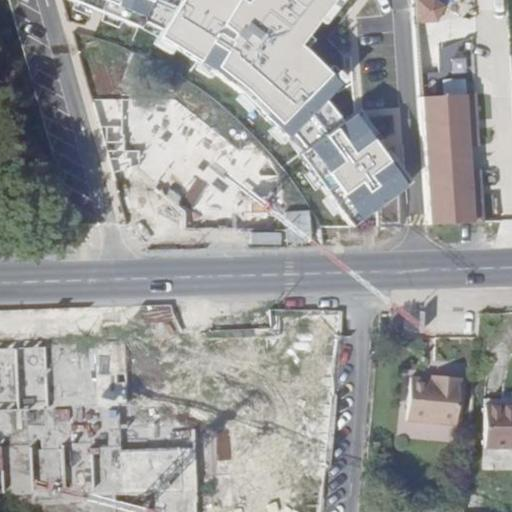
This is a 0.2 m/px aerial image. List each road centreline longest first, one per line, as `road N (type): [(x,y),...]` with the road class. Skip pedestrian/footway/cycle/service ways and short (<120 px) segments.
road 1 (primary): [(511,267),(0,282)]
road 2 (unknown): [(511,198),(495,133),(494,0)]
